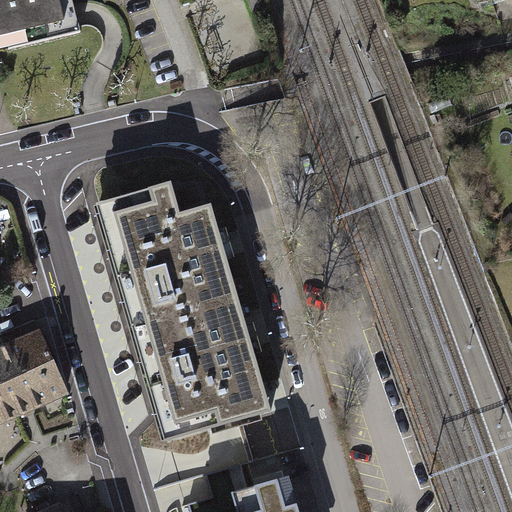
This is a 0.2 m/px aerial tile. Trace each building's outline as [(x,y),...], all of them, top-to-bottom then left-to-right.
[(69,0),(0,0),(0,52),(77,34),(69,0)] [(175,189),(100,212),(137,333),(241,301),(214,214),(185,222),(175,189)] [(273,415),(241,301),(137,333),(169,444),(273,415)] [(0,426),(70,397),(40,330),(0,349),(0,426)] [(235,511),(294,511),(284,479),(231,496),(235,511)]
